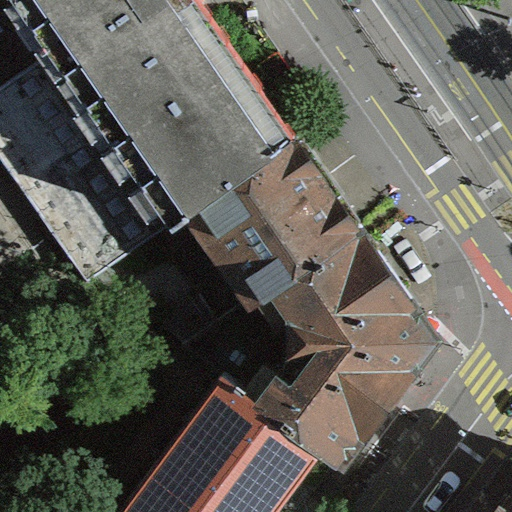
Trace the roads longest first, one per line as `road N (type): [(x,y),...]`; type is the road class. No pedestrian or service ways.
road 1 (secondary): [(407,511),(511,378)]
road 2 (secondary): [(511,137),(417,0)]
